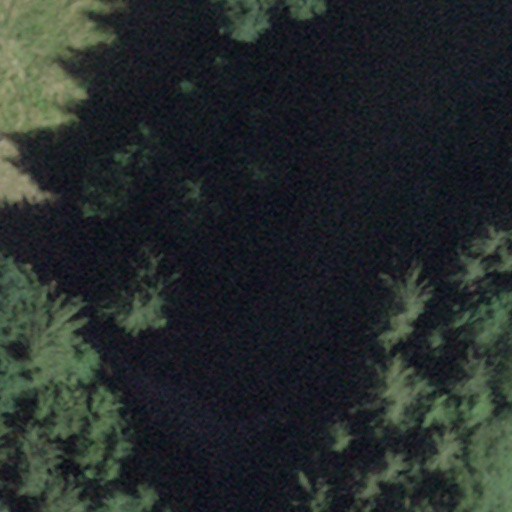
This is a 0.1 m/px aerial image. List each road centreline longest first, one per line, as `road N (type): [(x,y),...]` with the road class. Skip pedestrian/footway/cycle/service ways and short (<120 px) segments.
road 1 (track): [(192,431),(225,438),(271,334),(328,255),(376,158),(473,0)]
road 2 (track): [(0,277),(98,343),(144,400),(192,431)]
